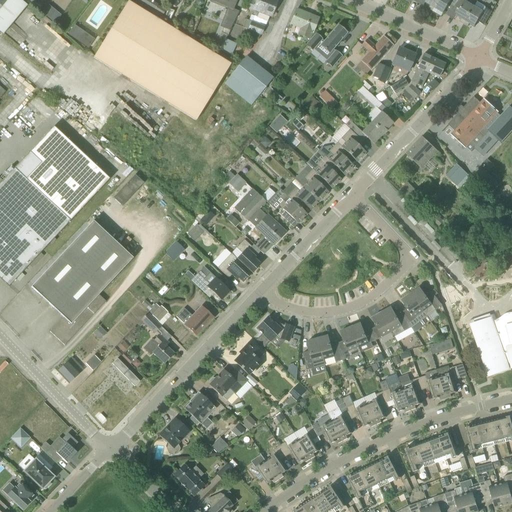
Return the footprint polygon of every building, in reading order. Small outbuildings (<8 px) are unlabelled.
[(0,0),(0,30),(3,34),(28,5),(22,0),(0,0)] [(157,5),(147,0),(143,0),(142,4),(154,11),(157,5)] [(211,0),(210,2),(233,11),(237,0),(211,0)] [(271,17),(277,0),(248,0),(246,7),(259,12),(257,17),(268,21),(270,16),(271,17)] [(439,0),(426,0),(425,2),(431,6),(429,9),(433,11),(439,0)] [(439,0),(433,11),(437,13),(439,10),(443,13),(444,14),(448,7),(453,10),(455,7),(459,0),(439,0)] [(459,0),(455,7),(458,8),(460,10),(456,16),(462,19),(460,22),(464,24),(475,7),(476,5),(466,0),(459,0)] [(221,80),(230,65),(128,2),(94,58),(197,121),(221,80)] [(486,8),(483,12),(475,7),(464,24),(468,27),(470,24),(475,27),(478,22),(484,25),(492,12),(486,8)] [(165,17),(170,20),(174,12),(168,9),(165,17)] [(312,33),(318,20),(308,16),(309,14),(297,9),(290,24),(300,28),(297,35),(310,40),(312,33)] [(255,45),(257,40),(259,40),(261,34),(261,35),(264,27),(252,22),(249,30),(251,30),(244,48),(250,50),(253,45),(255,45)] [(232,27),(226,24),(220,36),(213,50),(219,53),(220,50),(226,39),(232,27)] [(95,44),(86,36),(87,34),(81,28),(80,30),(74,25),(68,32),(89,51),(95,44)] [(316,33),(305,45),(312,51),(314,50),(326,61),(325,62),(332,68),(336,64),(342,56),(336,50),(335,51),(333,50),(348,33),(338,25),(324,41),(322,40),(323,39),(316,33)] [(371,70),(393,45),(384,36),(375,46),(367,39),(361,45),(369,52),(361,61),(371,70)] [(232,56),(237,44),(226,39),(220,50),(232,56)] [(409,72),(416,55),(399,48),(392,64),(409,72)] [(424,71),(430,57),(424,54),(411,82),(416,84),(423,70),(424,71)] [(252,105),(273,78),(246,57),(225,83),(252,105)] [(439,78),(445,64),(430,57),(424,71),(423,70),(416,84),(422,87),(429,73),(439,78)] [(391,69),(379,64),(373,77),(378,79),(378,81),(384,84),(391,69)] [(404,78),(390,87),(394,93),(408,85),(404,78)] [(363,80),(360,84),(368,91),(371,87),(363,80)] [(360,84),(355,89),(361,94),(368,101),(375,107),(378,110),(382,105),(374,97),(373,96),(371,94),(368,91),(360,84)] [(420,93),(411,84),(401,95),(410,104),(420,93)] [(270,88),(265,94),(271,99),(276,94),(270,88)] [(311,110),(318,103),(312,97),(305,104),(311,110)] [(499,112),(485,99),(481,103),(474,97),(464,108),(448,125),(455,131),(451,135),(465,148),(466,147),(472,152),(485,138),(490,132),(485,127),(499,112)] [(347,99),(342,104),(347,109),(352,104),(347,99)] [(387,109),(392,104),(386,99),(382,104),(387,109)] [(337,103),(333,100),(328,105),(331,108),(337,103)] [(33,133),(47,117),(30,102),(16,118),(33,133)] [(300,121),(306,114),(300,109),(294,115),(300,121)] [(382,113),(372,123),(383,134),(388,128),(392,124),(393,124),(390,120),(387,118),(382,113)] [(279,127),(286,122),(282,115),(275,120),(279,127)] [(295,120),(292,123),(299,130),(302,127),(303,126),(296,119),(295,120)] [(354,134),(359,129),(349,120),(345,125),(350,130),(354,134)] [(383,134),(372,123),(362,133),(375,143),(383,134)] [(108,177),(52,125),(13,167),(70,218),(108,177)] [(341,138),(337,142),(342,147),(349,154),(352,157),(357,162),(357,161),(360,158),(361,159),(365,155),(364,154),(365,153),(357,145),(362,141),(354,134),(350,130),(341,138)] [(265,148),(271,142),(265,137),(260,143),(265,148)] [(424,166),(438,151),(423,137),(406,154),(423,170),(426,167),(424,166)] [(353,166),(348,161),(345,158),(349,154),(342,147),(337,142),(329,152),(333,156),(329,160),(336,167),(344,175),(348,171),(349,172),(353,168),(352,167),(353,166)] [(262,157),(266,152),(258,145),(255,150),(262,157)] [(336,167),(329,160),(325,156),(316,165),(321,169),(317,173),(324,180),(324,181),(332,188),(335,184),(336,185),(340,181),(339,180),(340,179),(332,172),(336,167)] [(487,159),(482,165),(485,168),(490,162),(487,159)] [(457,164),(446,176),(458,187),(468,175),(457,164)] [(497,183),(479,166),(471,175),(489,192),(497,183)] [(54,236),(65,225),(70,218),(13,167),(0,181),(0,278),(9,287),(50,241),(52,242),(56,238),(54,236)] [(328,192),(321,186),(320,185),(324,181),(324,180),(317,173),(312,169),(304,178),(308,182),(304,187),(319,201),(323,198),(324,198),(328,194),(327,194),(328,192)] [(229,171),(223,178),(228,183),(234,176),(229,171)] [(238,192),(246,183),(237,175),(229,184),(238,192)] [(280,180),(276,184),(280,189),(284,184),(280,180)] [(415,191),(409,185),(406,182),(399,189),(408,198),(415,191)] [(295,187),(287,196),(299,207),(303,203),(311,210),(312,209),(313,210),(317,206),(316,205),(319,201),(304,187),(300,191),(295,187)] [(252,189),(234,208),(247,221),(248,220),(254,214),(261,221),(255,227),(264,236),(255,246),(261,252),(264,255),(273,245),(273,244),(274,245),(286,232),(278,226),(267,215),(266,216),(259,209),(266,201),(252,189)] [(299,207),(287,196),(280,189),(267,202),(286,220),(290,216),(298,224),(299,222),(300,223),(304,219),(303,218),(307,215),(299,207)] [(206,226),(215,216),(209,210),(209,211),(206,208),(195,219),(200,224),(202,221),(206,226)] [(236,228),(240,223),(230,214),(226,219),(236,228)] [(50,305),(113,240),(93,221),(31,287),(50,305)] [(195,241),(204,231),(206,233),(208,232),(200,224),(198,225),(196,224),(187,234),(195,241)] [(99,295),(133,258),(113,240),(50,305),(63,317),(50,332),(64,345),(106,301),(99,295)] [(236,248),(231,254),(236,259),(251,273),(260,264),(254,259),(255,257),(256,256),(249,249),(251,247),(244,240),(243,241),(236,248)] [(175,241),(170,247),(179,256),(185,250),(175,241)] [(226,249),(213,263),(218,268),(229,278),(232,274),(237,279),(239,278),(243,282),(251,273),(236,259),(231,254),(226,249)] [(185,267),(182,271),(185,274),(191,280),(195,277),(188,270),(185,267)] [(195,277),(191,280),(210,298),(210,297),(214,293),(222,300),(230,291),(210,272),(204,279),(198,274),(195,276),(195,277)] [(442,306),(437,300),(431,292),(426,296),(420,288),(411,294),(427,316),(442,306)] [(412,328),(427,316),(411,294),(402,301),(408,309),(402,312),(412,328)] [(161,326),(171,316),(168,312),(157,303),(147,313),(161,326)] [(196,335),(213,317),(202,307),(193,317),(184,308),(176,316),(196,335)] [(412,328),(402,312),(396,316),(392,307),(382,313),(393,332),(395,337),(412,328)] [(511,312),(509,313),(507,314),(505,315),(503,316),(500,318),(499,319),(497,320),(493,321),(490,314),(472,321),(492,375),(509,369),(508,365),(511,364),(511,312)] [(147,313),(141,320),(144,323),(150,329),(154,333),(157,331),(161,327),(161,326),(147,313)] [(393,332),(382,313),(372,318),(377,327),(371,330),(376,340),(382,337),(382,338),(393,332)] [(262,334),(256,340),(265,347),(270,342),(276,335),(278,337),(281,337),(281,339),(284,340),(288,342),(290,337),(293,329),(293,327),(286,325),(285,326),(277,323),(275,324),(268,317),(257,329),(262,334)] [(369,343),(376,340),(371,330),(365,332),(361,324),(351,328),(359,348),(360,348),(369,344),(369,343)] [(100,326),(93,333),(100,340),(106,333),(100,326)] [(162,327),(158,331),(168,340),(171,336),(162,327)] [(338,343),(344,360),(362,353),(360,348),(359,348),(351,328),(340,332),(344,341),(338,343)] [(152,339),(143,348),(150,355),(153,353),(157,357),(164,364),(174,354),(166,347),(164,344),(167,341),(160,334),(154,340),(152,339)] [(438,334),(433,337),(437,343),(442,339),(438,334)] [(329,336),(318,339),(324,358),(324,360),(335,357),(336,362),(344,360),(338,343),(331,345),(329,336)] [(324,358),(318,339),(307,342),(310,351),(303,353),(306,363),(307,370),(326,365),(324,360),(324,358)] [(451,340),(445,341),(448,351),(454,349),(451,340)] [(129,348),(124,342),(119,348),(124,353),(129,348)] [(263,354),(250,342),(240,353),(241,354),(234,361),(248,375),(255,368),(256,370),(262,364),(257,359),(263,354)] [(378,356),(376,359),(378,363),(385,360),(382,354),(378,356)] [(94,355),(86,363),(93,371),(101,362),(94,355)] [(395,366),(402,363),(399,356),(392,359),(395,366)] [(74,379),(84,370),(72,358),(57,371),(69,384),(74,379)] [(117,358),(112,364),(135,387),(140,381),(117,358)] [(297,380),(298,367),(295,365),(294,364),(288,366),(289,368),(288,372),(297,380)] [(378,364),(371,366),(374,372),(380,369),(378,364)] [(467,376),(463,365),(450,369),(449,366),(438,370),(447,399),(452,397),(451,395),(457,392),(453,381),(467,376)] [(371,366),(364,369),(366,373),(369,375),(373,373),(371,366)] [(234,394),(247,382),(235,370),(229,375),(224,370),(215,379),(213,378),(210,381),(210,383),(209,385),(221,397),(222,396),(226,401),(234,394)] [(447,399),(438,370),(426,373),(427,376),(420,378),(424,390),(430,388),(433,400),(440,398),(441,401),(447,399)] [(110,376),(91,395),(102,406),(121,387),(110,376)] [(411,381),(401,385),(411,411),(416,409),(415,406),(421,404),(417,392),(424,390),(420,378),(415,380),(411,381)] [(401,385),(401,383),(389,387),(386,381),(380,383),(381,388),(382,388),(383,392),(388,403),(394,401),(398,413),(405,410),(406,413),(411,411),(401,385)] [(307,390),(299,383),(290,393),(297,400),(307,390)] [(190,402),(183,409),(184,409),(192,417),(190,419),(196,425),(199,422),(201,424),(207,417),(215,409),(216,408),(216,407),(215,408),(214,407),(200,393),(200,392),(199,393),(198,392),(191,399),(193,400),(190,403),(190,402)] [(378,399),(368,404),(377,425),(382,423),(381,420),(383,419),(387,417),(382,406),(388,404),(383,392),(377,395),(376,395),(378,399)] [(350,396),(344,399),(353,419),(359,416),(364,428),(370,425),(371,428),(377,425),(368,404),(364,406),(357,409),(356,409),(353,403),(350,396)] [(329,413),(328,414),(329,415),(332,421),(343,442),(348,439),(347,436),(350,434),(353,433),(347,422),(353,419),(344,399),(337,402),(340,408),(329,413)] [(281,414),(276,417),(280,423),(285,419),(281,414)] [(256,423),(249,415),(242,422),(245,424),(243,425),(249,430),(256,423)] [(511,441),(511,416),(500,419),(506,442),(511,442),(511,441)] [(173,449),(190,432),(175,418),(170,423),(171,425),(167,429),(166,428),(159,435),(173,449)] [(506,442),(500,419),(489,422),(495,445),(506,442)] [(319,422),(313,425),(319,437),(325,434),(331,445),(337,442),(338,444),(343,442),(332,421),(322,427),(319,422)] [(495,445),(489,422),(477,425),(483,448),(495,445)] [(237,438),(247,429),(240,423),(231,432),(237,438)] [(309,433),(299,440),(310,460),(315,457),(314,454),(320,451),(313,440),(314,440),(319,437),(313,425),(307,429),(309,433)] [(483,448),(477,425),(465,428),(471,452),(478,450),(483,448)] [(10,439),(21,448),(30,438),(20,428),(10,439)] [(55,452),(66,463),(76,452),(71,448),(77,441),(67,432),(60,438),(65,442),(55,452)] [(459,456),(450,433),(439,437),(447,460),(452,458),(459,456)] [(447,460),(439,437),(428,441),(436,464),(447,460)] [(280,446),(279,446),(286,457),(292,453),(299,464),(300,463),(304,460),(306,463),(310,460),(299,440),(289,446),(288,446),(286,442),(280,446)] [(436,464),(428,441),(417,445),(425,468),(436,464)] [(425,468),(417,445),(405,450),(413,473),(420,470),(425,468)] [(209,455),(213,450),(208,446),(204,451),(209,455)] [(277,454),(267,461),(280,480),(284,477),(282,474),(288,471),(281,460),(286,457),(279,446),(277,448),(274,450),(277,454)] [(26,469),(34,459),(29,455),(21,465),(26,469)] [(47,471),(51,467),(39,456),(24,472),(42,489),(44,487),(45,489),(50,484),(48,482),(53,477),(47,471)] [(401,478),(390,456),(380,461),(390,483),(395,480),(395,481),(401,478)] [(280,480),(267,461),(257,467),(254,464),(248,468),(255,478),(261,474),(268,485),(273,481),(275,483),(280,480)] [(390,483),(380,461),(369,467),(380,488),(390,483)] [(223,480),(228,475),(234,470),(227,463),(216,473),(223,480)] [(198,479),(203,474),(196,466),(190,471),(184,464),(173,476),(181,484),(185,488),(193,496),(196,494),(198,495),(203,490),(202,489),(205,486),(198,479)] [(380,488),(369,467),(358,472),(369,493),(380,488)] [(60,479),(67,474),(62,468),(55,474),(60,479)] [(235,479),(239,476),(234,470),(228,475),(232,479),(235,479)] [(364,496),(369,493),(358,472),(347,477),(358,500),(364,496)] [(511,495),(511,474),(504,477),(505,483),(499,485),(504,505),(511,503),(511,497),(511,496),(511,495)] [(416,481),(414,476),(410,478),(413,484),(417,482),(418,484),(423,483),(418,480),(416,481)] [(443,489),(449,487),(447,478),(440,480),(443,489)] [(504,505),(499,485),(492,487),(490,481),(485,482),(479,484),(485,503),(493,501),(495,508),(504,505)] [(14,487),(13,486),(6,494),(21,508),(29,501),(27,499),(32,494),(19,482),(14,487)] [(485,503),(479,484),(469,487),(470,493),(464,495),(468,511),(479,511),(477,505),(485,503)] [(346,506),(333,485),(323,492),(335,511),(341,510),(346,506)] [(468,511),(464,495),(461,487),(455,489),(455,491),(445,494),(450,511),(454,511),(458,511),(468,511)] [(220,494),(208,499),(210,505),(212,508),(208,511),(232,511),(233,511),(230,509),(238,501),(229,491),(224,496),(220,494)] [(335,511),(323,492),(313,498),(321,511),(335,511)] [(450,511),(445,494),(434,498),(436,504),(429,506),(431,511),(450,511)] [(321,511),(313,498),(303,505),(307,511),(321,511)] [(431,511),(429,506),(423,508),(421,502),(409,506),(411,511),(431,511)]
